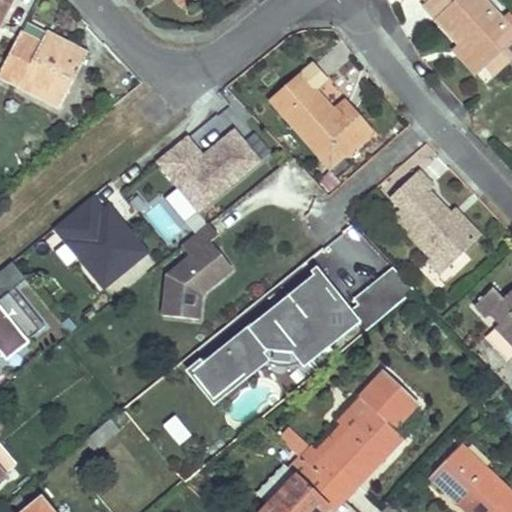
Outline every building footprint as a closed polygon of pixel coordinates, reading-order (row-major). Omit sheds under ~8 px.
[(0,0),(0,26),(14,0),(0,0)] [(427,0),(429,1),(425,4),(459,42),(461,45),(465,42),(485,64),(486,65),(511,41),(511,29),(485,0),(427,0)] [(0,76),(59,108),(87,55),(73,47),(47,33),(40,45),(21,35),(0,73),(0,76)] [(495,76),(511,60),(511,41),(486,65),(495,76)] [(485,64),(465,42),(461,45),(459,42),(454,46),(454,47),(477,73),(478,72),(486,65),(485,64)] [(329,170),(372,133),(354,113),(353,114),(343,123),(334,113),(303,76),(273,102),(329,170)] [(354,113),(347,103),(334,113),(343,123),(353,114),(354,113)] [(158,162),(198,211),(259,160),(233,130),(210,151),(212,154),(205,159),(203,157),(187,138),(158,162)] [(210,151),(203,157),(205,159),(212,154),(210,151)] [(409,165),(384,187),(390,193),(415,171),(409,165)] [(477,242),(451,215),(430,192),(436,187),(421,170),(393,197),(404,209),(394,219),(431,258),(435,255),(448,269),(449,270),(477,243),(477,242)] [(54,227),(104,288),(149,251),(127,224),(122,228),(117,223),(122,219),(111,205),(104,211),(93,196),(54,227)] [(484,237),(457,209),(451,214),(451,215),(477,242),(477,243),(484,237)] [(127,224),(122,219),(117,223),(122,228),(127,224)] [(219,235),(209,222),(181,244),(191,256),(168,275),(164,315),(200,319),(202,293),(233,268),(211,241),(219,235)] [(442,275),(449,270),(448,269),(435,255),(431,258),(428,261),(442,275)] [(0,272),(0,355),(2,354),(24,336),(27,341),(46,326),(15,289),(26,279),(12,262),(0,272)] [(361,334),(411,292),(392,268),(353,300),(357,305),(345,315),(335,302),(330,306),(321,295),(326,291),(314,276),(251,327),(250,326),(190,375),(198,384),(209,375),(219,388),(240,371),(239,370),(268,346),(268,348),(271,350),(274,352),(280,353),(283,353),(288,352),(292,350),(294,348),(303,360),(304,360),(308,357),(351,322),(361,334)] [(511,290),(503,298),(511,307),(511,290)] [(330,306),(335,302),(326,291),(321,295),(330,306)] [(511,307),(503,298),(490,312),(500,322),(495,327),(511,344),(511,307)] [(2,354),(7,361),(29,343),(27,341),(24,336),(2,354)] [(209,375),(198,384),(213,403),(262,363),(268,366),(274,368),(282,369),(286,369),(294,366),(303,360),(294,348),(292,350),(288,352),(283,353),(280,353),(274,352),(271,350),(268,348),(268,346),(239,370),(240,371),(219,388),(209,375)] [(308,357),(304,360),(315,373),(319,370),(308,357)] [(390,375),(386,371),(380,377),(381,377),(384,380),(390,375)] [(357,487),(394,448),(389,442),(398,433),(398,432),(395,428),(407,416),(406,415),(403,412),(409,406),(413,409),(419,402),(390,375),(384,380),(381,377),(380,377),(361,396),(372,407),(373,408),(352,430),(348,434),(327,456),(326,457),(321,452),(314,445),(301,458),(340,494),(352,483),(357,487)] [(352,430),(373,408),(372,407),(361,396),(337,421),(338,422),(344,428),(321,452),(326,457),(327,456),(348,434),(352,430)] [(407,416),(413,409),(409,406),(403,412),(406,415),(407,416)] [(174,416),(160,426),(177,447),(190,437),(174,416)] [(94,451),(120,429),(112,419),(85,441),(94,451)] [(404,437),(398,432),(398,433),(389,442),(394,448),(404,437)] [(511,511),(511,494),(460,445),(431,476),(467,511),(511,511)] [(323,511),(328,507),(340,494),(301,458),(290,470),(298,477),(263,511),(323,511)] [(137,504),(164,482),(154,471),(127,492),(137,504)] [(356,489),(357,487),(352,483),(340,494),(344,499),(345,500),(356,489)] [(333,511),(334,511),(345,500),(344,499),(340,494),(328,507),(329,508),(332,511),(333,511)] [(53,511),(50,509),(42,498),(25,511),(53,511)]
